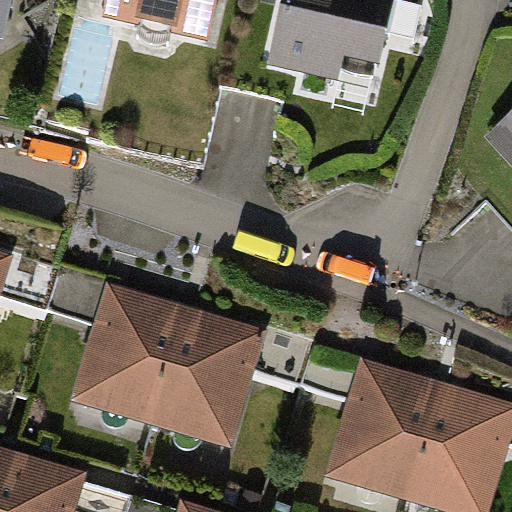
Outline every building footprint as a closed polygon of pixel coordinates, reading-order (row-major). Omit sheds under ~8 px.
[(0,0),(0,38),(2,39),(10,0),(0,0)] [(111,0),(108,15),(204,39),(214,0),(111,0)] [(388,0),(284,0),(270,66),(370,87),(388,0)] [(0,299),(12,259),(0,255),(0,299)] [(72,403),(230,450),(264,333),(199,313),(174,305),(107,285),(72,403)] [(327,482),(430,511),(488,511),(511,429),(511,401),(451,385),(430,379),(363,359),(327,482)] [(0,511),(72,511),(84,471),(13,450),(0,446),(0,511)]
